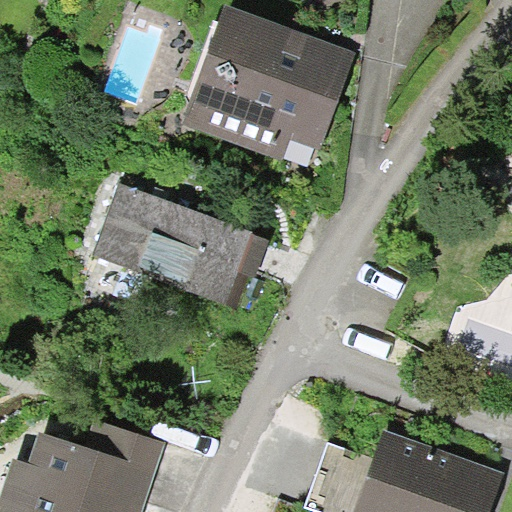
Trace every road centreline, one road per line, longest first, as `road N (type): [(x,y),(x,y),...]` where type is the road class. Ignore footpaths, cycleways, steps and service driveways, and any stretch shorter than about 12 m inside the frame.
road 1 (residential): [(297,351),(362,216),(511,10)]
road 2 (residential): [(511,432),(297,351)]
road 3 (residential): [(225,511),(297,351)]
